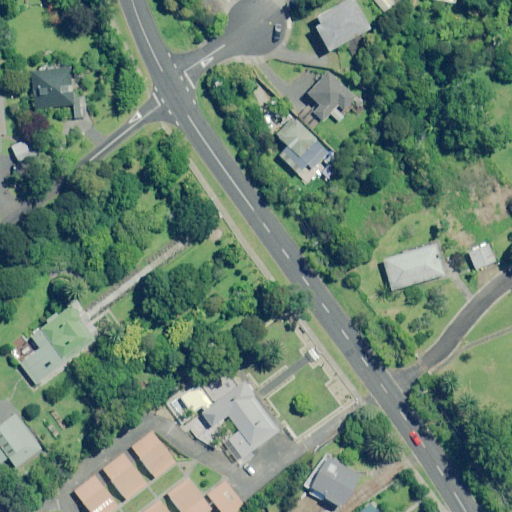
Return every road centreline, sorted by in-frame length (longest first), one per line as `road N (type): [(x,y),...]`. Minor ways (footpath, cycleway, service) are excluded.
road 1 (secondary): [(174,94),(465,511)]
road 2 (residential): [(0,231),(174,94)]
